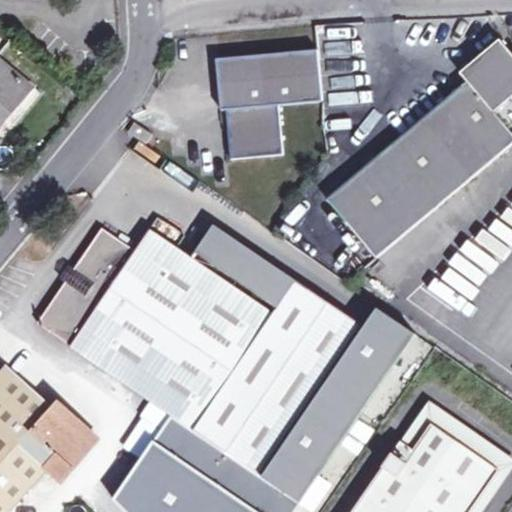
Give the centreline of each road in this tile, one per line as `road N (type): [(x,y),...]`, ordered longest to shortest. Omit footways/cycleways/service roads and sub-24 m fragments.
road 1 (unclassified): [(0,235),(134,74),(135,0)]
road 2 (unknown): [(126,511),(119,494),(160,431),(158,414),(26,326)]
road 3 (unknown): [(26,326),(139,175),(92,119)]
road 4 (unknown): [(383,6),(392,85),(371,129)]
